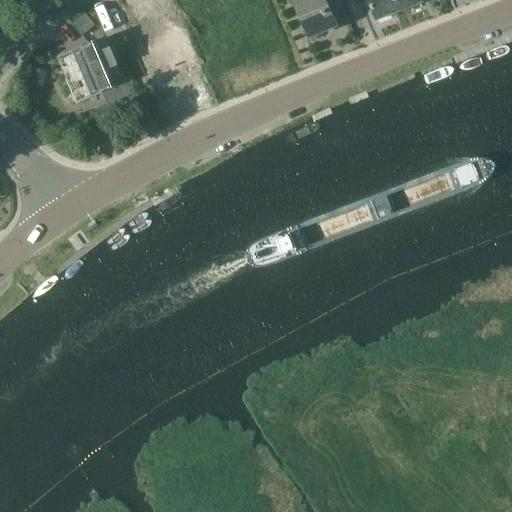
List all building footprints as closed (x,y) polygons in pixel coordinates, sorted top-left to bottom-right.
[(152,26),(172,18),(165,0),(122,0),(131,21),(148,15),(152,26)] [(325,5),(338,0),(337,0),(293,0),(310,40),(335,29),(325,5)] [(369,0),(378,22),(400,13),(394,0),(369,0)] [(394,0),(400,13),(422,5),(420,0),(394,0)] [(84,13),(71,24),(82,36),(95,24),(84,13)] [(184,30),(141,48),(155,81),(198,63),(184,30)] [(77,103),(126,85),(109,40),(60,59),(77,103)] [(127,66),(122,68),(130,87),(135,84),(127,66)] [(44,88),(48,71),(34,68),(30,85),(44,88)]
